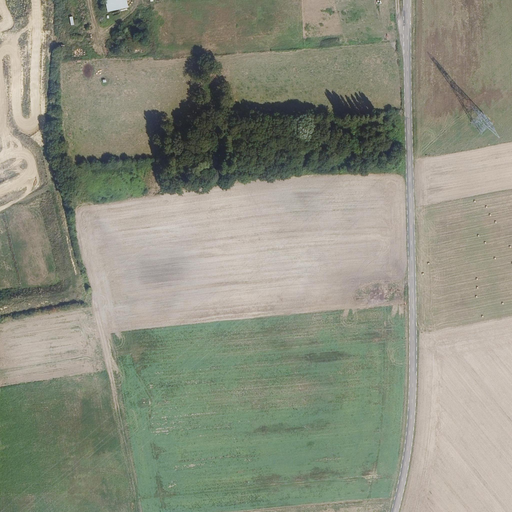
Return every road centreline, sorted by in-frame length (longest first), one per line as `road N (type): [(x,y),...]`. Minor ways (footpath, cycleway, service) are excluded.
road 1 (secondary): [(407,0),(413,388),(395,511)]
road 2 (track): [(60,144),(136,511)]
